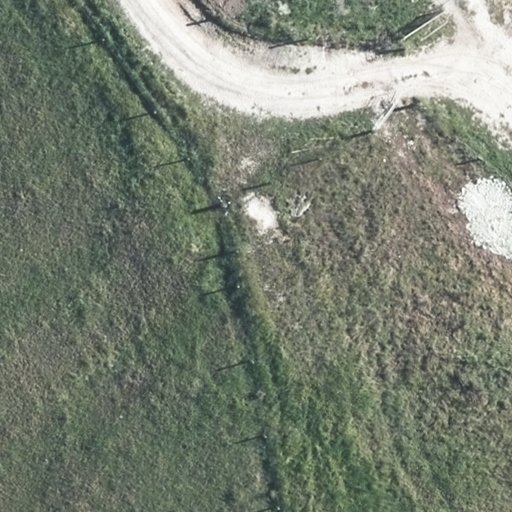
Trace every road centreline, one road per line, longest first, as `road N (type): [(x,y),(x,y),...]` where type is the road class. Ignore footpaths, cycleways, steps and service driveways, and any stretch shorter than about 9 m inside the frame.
road 1 (track): [(132,0),(196,89),(279,129),(369,95),(489,78)]
road 2 (track): [(511,110),(432,0)]
